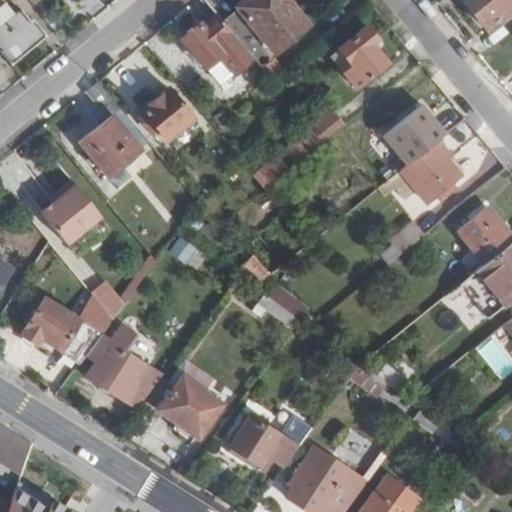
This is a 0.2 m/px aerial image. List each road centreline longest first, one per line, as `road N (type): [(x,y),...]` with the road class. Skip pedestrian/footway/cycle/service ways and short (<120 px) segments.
road 1 (tertiary): [(188,511),(0,392)]
road 2 (residential): [(159,0),(0,129)]
road 3 (residential): [(403,0),(511,131)]
